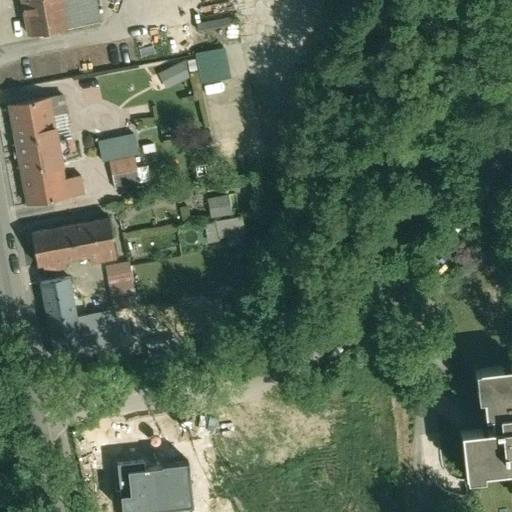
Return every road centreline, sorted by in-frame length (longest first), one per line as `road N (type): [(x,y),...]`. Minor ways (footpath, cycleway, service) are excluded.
road 1 (residential): [(26,418),(247,389),(320,353),(401,283),(511,154)]
road 2 (residential): [(26,418),(0,222)]
